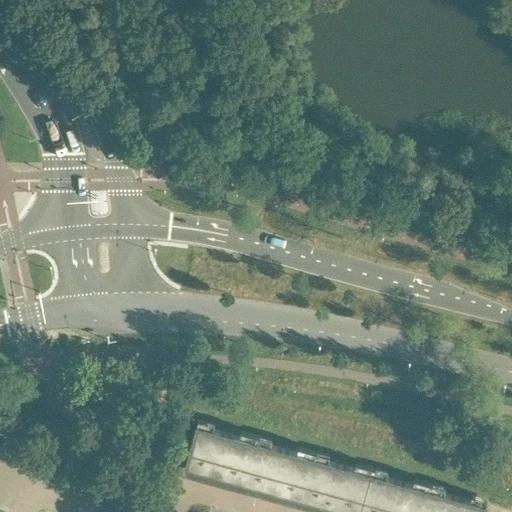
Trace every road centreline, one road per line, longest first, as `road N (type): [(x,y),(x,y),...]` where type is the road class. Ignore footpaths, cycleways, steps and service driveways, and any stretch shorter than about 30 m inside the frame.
road 1 (secondary): [(511,314),(197,227),(126,223)]
road 2 (secondary): [(131,313),(285,326),(511,373)]
road 3 (secondary): [(126,223),(122,179),(89,111),(0,16)]
road 4 (secondary): [(0,47),(62,154),(68,227)]
